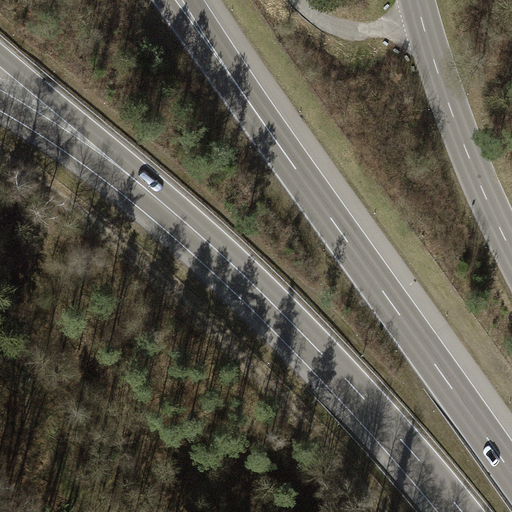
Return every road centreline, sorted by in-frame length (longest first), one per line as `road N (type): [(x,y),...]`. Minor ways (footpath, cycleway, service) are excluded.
road 1 (track): [(0,157),(165,285),(382,511)]
road 2 (motorway): [(134,178),(306,336),(462,511)]
road 3 (motorway): [(511,472),(252,106)]
road 4 (tertiary): [(511,249),(475,170),(417,0)]
road 5 (motorway): [(0,54),(134,178)]
road 6 (motorway): [(0,100),(134,178)]
road 7 (motorway): [(252,106),(164,0)]
road 8 (track): [(299,0),(328,22),(364,31),(423,20)]
road 9 (motorway): [(252,106),(193,0)]
